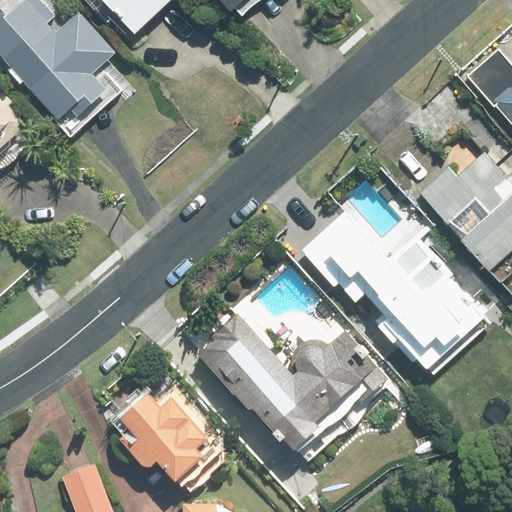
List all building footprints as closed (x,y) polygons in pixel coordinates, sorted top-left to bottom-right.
[(0,3),(0,44),(77,129),(115,94),(97,74),(122,52),(83,9),(58,32),(51,24),(59,16),(44,0),(30,0),(12,17),(0,3)] [(112,0),(143,33),(179,0),(112,0)] [(223,0),(237,14),(252,0),(223,0)] [(511,62),(501,50),(474,74),(511,115),(511,62)] [(0,95),(0,149),(27,125),(0,95)] [(451,166),(423,192),(498,273),(511,259),(511,176),(489,152),(462,177),(451,166)] [(393,261),(347,212),(306,249),(357,305),(365,297),(383,316),(378,321),(432,380),(499,319),(421,235),(393,261)] [(257,405),(300,450),(359,395),(366,403),(393,377),(349,330),(300,376),(244,317),(202,357),(252,410),(257,405)] [(155,394),(126,419),(135,430),(125,439),(151,468),(161,459),(181,481),(209,456),(202,447),(213,438),(178,398),(167,407),(155,394)] [(117,511),(98,463),(64,476),(78,511),(117,511)] [(226,511),(226,502),(188,503),(188,511),(226,511)]
